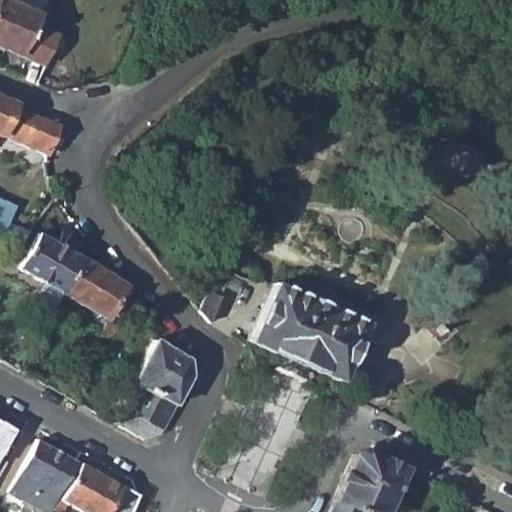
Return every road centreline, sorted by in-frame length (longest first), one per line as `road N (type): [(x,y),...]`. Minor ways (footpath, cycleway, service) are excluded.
road 1 (unclassified): [(82,131),(215,47),(295,20),(350,15),(398,22),(511,61)]
road 2 (residential): [(511,500),(349,426),(330,436),(295,511)]
road 3 (residential): [(82,131),(80,178),(102,226),(146,289),(213,359)]
road 4 (residential): [(169,479),(0,382)]
road 5 (residential): [(169,479),(213,359)]
